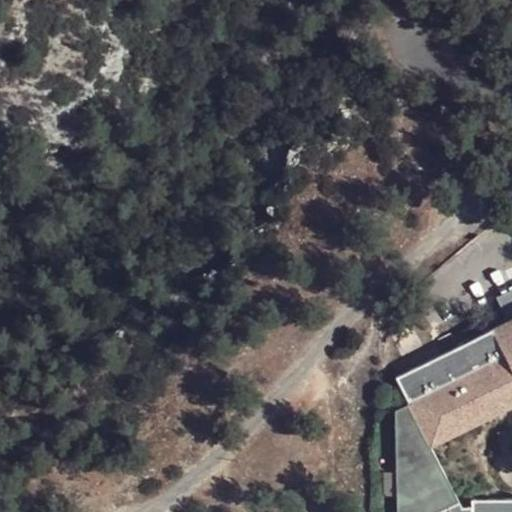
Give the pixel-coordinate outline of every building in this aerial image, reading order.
[(410,401),(434,448),(511,408),(511,317),(498,324),(499,327),(509,351),(413,400),(410,401)] [(401,374),(413,400),(509,351),(499,327),(401,374)] [(460,501),(434,448),(410,401),(398,408),(394,511),(436,511),(456,503),(460,501)] [(511,511),(511,498),(472,498),(472,510),(472,511),(511,511)] [(459,509),(456,503),(436,511),(472,511),(472,510),(459,509)]
